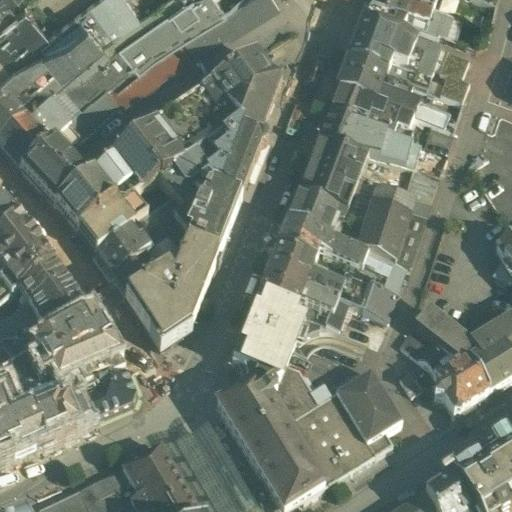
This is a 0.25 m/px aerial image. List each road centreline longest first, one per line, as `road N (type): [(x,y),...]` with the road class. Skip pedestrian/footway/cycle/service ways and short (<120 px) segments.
road 1 (residential): [(433,460),(385,367),(507,0)]
road 2 (tertiary): [(329,36),(198,374)]
road 3 (tertiary): [(139,430),(0,503)]
road 4 (residential): [(175,401),(200,426),(252,511)]
